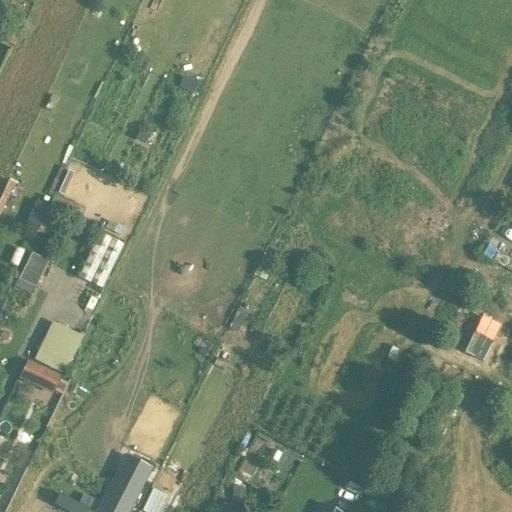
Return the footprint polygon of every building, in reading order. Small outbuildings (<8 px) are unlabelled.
[(49,229),(58,207),(39,199),(30,222),(49,229)] [(106,232),(81,274),(101,285),(106,276),(109,277),(128,245),(106,232)] [(34,288),(47,261),(31,253),(18,280),(34,288)] [(83,337),(68,330),(54,324),(49,335),(35,362),(65,375),(83,337)] [(97,511),(128,511),(153,466),(127,452),(97,511)] [(151,511),(161,511),(170,494),(157,488),(146,510),(151,511)] [(58,495),(53,506),(65,511),(88,511),(89,511),(58,495)]
